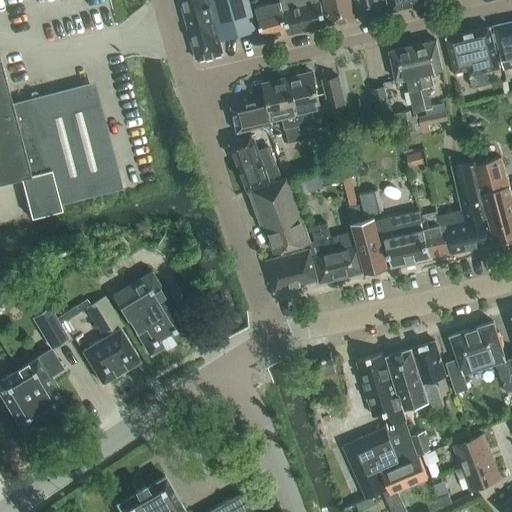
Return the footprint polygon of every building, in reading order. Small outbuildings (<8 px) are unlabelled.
[(208,0),(180,0),(196,59),(223,53),(208,0)] [(210,0),(220,40),(228,38),(249,32),(257,30),(248,0),(210,0)] [(255,6),(265,40),(289,34),(280,0),(269,0),(270,2),(255,6)] [(280,0),(289,34),(326,24),(320,0),(318,0),(280,0)] [(322,0),(329,24),(357,17),(352,0),(322,0)] [(354,0),(358,17),(384,11),(381,0),(354,0)] [(388,0),(391,9),(426,1),(425,0),(388,0)] [(511,21),(493,25),(503,68),(511,66),(511,21)] [(449,36),(446,37),(450,51),(449,51),(454,72),(469,69),(470,75),(472,74),(475,85),(488,82),(487,77),(485,70),(487,70),(497,67),(500,67),(490,26),(483,28),(478,29),(458,34),(456,34),(456,33),(450,35),(449,36)] [(442,68),(436,40),(413,45),(422,88),(420,88),(424,110),(432,108),(428,87),(433,85),(430,71),(442,68)] [(420,88),(422,88),(413,45),(389,50),(395,79),(404,77),(412,112),(424,110),(420,88)] [(12,107),(0,59),(0,182),(20,178),(30,218),(61,210),(58,200),(117,185),(91,86),(12,107)] [(497,67),(487,70),(489,76),(490,79),(499,76),(497,67)] [(312,72),(287,78),(300,129),(304,128),(313,126),(310,109),(320,107),(312,72)] [(338,76),(323,79),(329,105),(344,101),(338,76)] [(237,132),(260,126),(273,123),(272,118),(284,115),(286,126),(285,126),(289,148),(307,144),(304,128),(300,129),(287,78),(263,83),(266,97),(231,105),(237,132)] [(371,89),(378,118),(389,115),(382,86),(371,89)] [(401,117),(399,117),(403,137),(422,133),(417,113),(411,115),(410,110),(400,112),(401,117)] [(427,114),(419,116),(422,133),(431,131),(429,123),(427,114)] [(247,192),(286,179),(286,177),(270,183),(268,177),(278,173),(268,145),(257,149),(252,135),(230,143),(247,192)] [(408,167),(423,164),(420,150),(406,154),(408,167)] [(494,242),(511,236),(511,201),(499,156),(471,164),(494,242)] [(462,208),(440,215),(444,230),(447,229),(453,251),(490,242),(482,215),(484,213),(469,159),(451,164),(462,208)] [(333,166),(318,170),(323,186),(338,181),(333,166)] [(252,203),(260,224),(263,223),(274,251),(300,245),(309,242),(286,179),(247,192),(252,203)] [(373,190),(359,193),(364,214),(378,211),(373,190)] [(360,203),(347,207),(351,223),(353,222),(364,219),(360,203)] [(391,266),(430,257),(433,256),(424,224),(423,224),(420,211),(380,218),(384,235),(391,266)] [(424,224),(433,256),(453,251),(447,229),(444,230),(440,215),(439,215),(440,220),(424,224)] [(364,219),(353,222),(365,271),(387,266),(374,216),(364,219)] [(311,243),(321,281),(364,270),(354,231),(331,237),(328,221),(311,225),(314,242),(311,243)] [(321,281),(311,243),(309,243),(309,242),(300,245),(301,248),(298,249),(299,252),(266,260),(274,292),(319,280),(319,281),(321,281)] [(0,292),(17,283),(7,265),(0,269),(0,292)] [(172,340),(187,331),(151,271),(112,295),(127,319),(128,318),(149,354),(164,345),(165,345),(173,341),(172,340)] [(82,351),(102,383),(139,360),(120,328),(123,326),(105,295),(84,307),(103,338),(82,351)] [(69,338),(49,306),(31,317),(51,349),(69,338)] [(457,359),(446,362),(455,393),(468,388),(463,373),(484,366),(495,362),(501,382),(511,378),(511,369),(508,356),(505,357),(493,321),(472,328),(450,335),(457,359)] [(431,377),(446,373),(435,340),(412,348),(428,399),(430,398),(434,408),(441,406),(431,377)] [(412,348),(405,350),(386,356),(398,392),(399,392),(404,407),(428,399),(412,348)] [(50,349),(36,357),(15,370),(35,402),(36,401),(47,418),(51,416),(50,415),(66,405),(48,377),(62,368),(50,349)] [(314,357),(317,367),(320,366),(333,362),(330,352),(314,357)] [(400,462),(418,454),(404,420),(397,396),(395,397),(382,352),(356,359),(373,415),(384,412),(388,425),(386,426),(400,462)] [(336,374),(332,362),(320,366),(317,367),(320,379),(336,374)] [(39,422),(47,418),(36,401),(35,402),(15,370),(0,379),(0,393),(23,431),(39,421),(39,422)] [(511,378),(501,382),(504,392),(511,389),(511,378)] [(386,426),(385,427),(343,445),(365,498),(383,490),(386,489),(378,471),(400,462),(386,426)] [(423,430),(412,435),(419,454),(431,450),(423,430)] [(483,433),(453,445),(461,466),(491,455),(483,433)] [(431,450),(423,454),(426,463),(432,477),(440,473),(431,450)] [(491,455),(461,466),(461,467),(466,478),(470,489),(500,477),(491,455)] [(386,489),(383,490),(392,511),(406,511),(397,489),(427,476),(419,457),(381,473),(387,488),(386,489)] [(461,467),(455,469),(460,480),(466,478),(461,467)] [(263,511),(249,487),(204,511),(184,511),(164,476),(145,487),(144,485),(135,490),(136,492),(117,503),(121,511),(263,511)] [(439,496),(443,505),(452,502),(448,493),(439,496)] [(375,503),(372,495),(365,498),(355,502),(359,510),(375,503)] [(505,511),(511,511),(511,495),(500,505),(505,511)]
